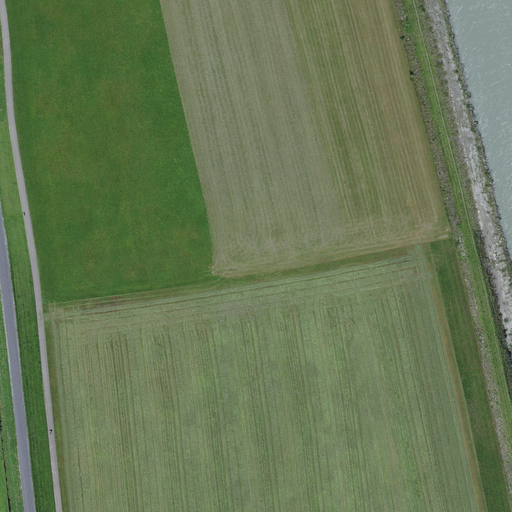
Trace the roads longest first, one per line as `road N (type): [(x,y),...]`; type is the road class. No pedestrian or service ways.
road 1 (track): [(3,0),(61,511)]
road 2 (track): [(0,235),(30,511)]
